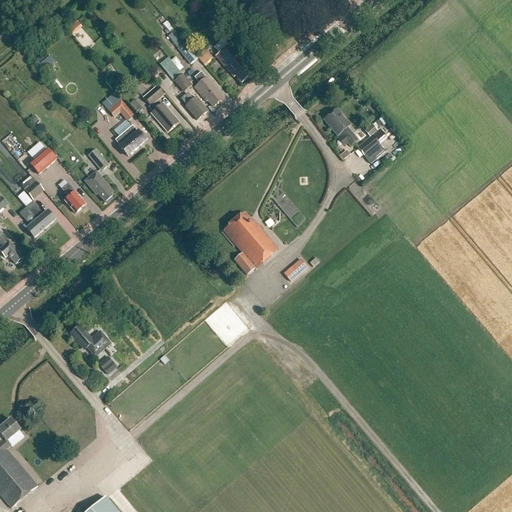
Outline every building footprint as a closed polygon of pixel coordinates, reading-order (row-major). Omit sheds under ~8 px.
[(214,23),(222,33),(228,28),(220,19),(214,23)] [(172,31),(166,23),(162,26),(166,32),(168,34),(172,31)] [(183,45),(173,32),(167,37),(177,50),(183,45)] [(234,78),(235,77),(241,84),(254,74),(245,64),(247,62),(231,44),(216,58),(234,78)] [(197,61),(184,45),(177,51),(190,66),(197,61)] [(212,60),(203,51),(195,58),(204,67),(212,60)] [(161,65),(185,93),(194,86),(184,75),(187,72),(181,64),(177,67),(169,58),(161,65)] [(139,83),(143,74),(138,71),(133,80),(139,83)] [(194,88),(206,103),(207,102),(213,108),(223,100),(206,79),(194,88)] [(151,115),(167,134),(179,124),(163,105),(157,110),(154,104),(164,96),(157,87),(143,99),(150,107),(149,108),(153,113),(151,115)] [(185,108),(197,122),(208,112),(196,98),(193,101),(187,95),(181,100),(186,106),(185,108)] [(135,100),(130,103),(136,111),(141,107),(135,100)] [(119,114),(126,122),(133,116),(120,101),(108,111),(114,119),(119,114)] [(325,120),(338,136),(342,134),(344,137),(343,138),(350,147),(357,141),(350,132),(349,132),(347,130),(350,128),(336,111),(325,120)] [(126,145),(133,153),(146,143),(138,133),(137,134),(132,127),(116,142),(121,148),(126,145)] [(359,149),(366,157),(381,145),(374,136),(359,149)] [(39,141),(27,153),(34,160),(46,149),(39,141)] [(56,161),(47,151),(30,165),(39,176),(56,161)] [(89,157),(101,172),(108,167),(96,151),(89,157)] [(339,155),(342,160),(350,156),(348,151),(339,155)] [(110,195),(113,193),(96,173),(85,182),(96,196),(98,195),(105,204),(112,197),(110,195)] [(19,185),(32,200),(43,191),(31,175),(19,185)] [(65,202),(75,215),(86,206),(75,193),(75,194),(68,186),(62,191),(67,197),(66,198),(67,200),(65,202)] [(26,209),(45,230),(55,221),(48,212),(42,217),(31,205),(26,209)] [(26,230),(34,240),(45,230),(26,209),(21,213),(32,225),(26,230)] [(234,261),(247,276),(255,270),(255,271),(279,250),(259,227),(258,227),(254,223),(252,223),(244,214),(223,232),(242,255),(234,261)] [(9,243),(0,232),(0,246),(2,249),(0,250),(0,252),(6,260),(8,257),(15,266),(16,265),(19,266),(22,263),(22,260),(23,260),(19,255),(19,254),(10,243),(9,243)] [(300,260),(283,275),(290,283),(307,269),(300,260)] [(85,345),(88,348),(87,349),(95,359),(111,345),(100,332),(91,340),(80,327),(70,335),(81,349),(85,345)] [(118,369),(109,358),(99,365),(109,377),(118,369)] [(0,496),(12,510),(38,488),(6,451),(11,447),(7,443),(20,432),(11,420),(0,429),(0,435),(4,440),(0,443),(0,496)] [(89,511),(116,511),(105,499),(89,511)]
